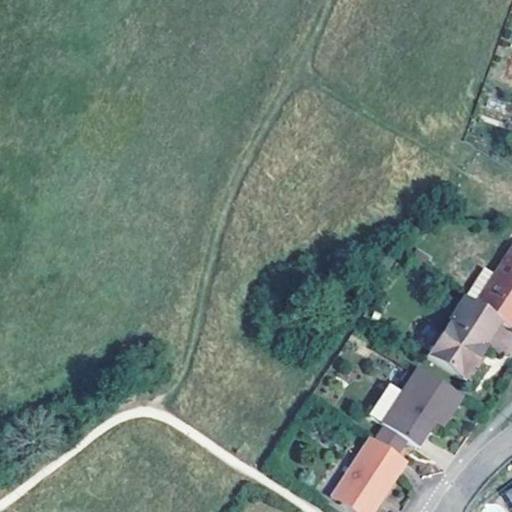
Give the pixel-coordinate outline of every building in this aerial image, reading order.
[(499,322),(511,330),(511,328),(511,248),(475,306),(499,322)] [(475,306),(466,300),(426,358),(462,382),(477,360),(475,358),(478,353),(499,322),(475,306)] [(439,433),(461,399),(418,370),(401,395),(388,387),(368,416),(418,448),(429,432),(431,428),(439,433)] [(403,463),(369,440),(330,499),(349,511),(363,511),(372,500),(375,496),(380,499),(403,463)] [(371,511),(380,499),(375,496),(372,500),(363,511),(371,511)]
